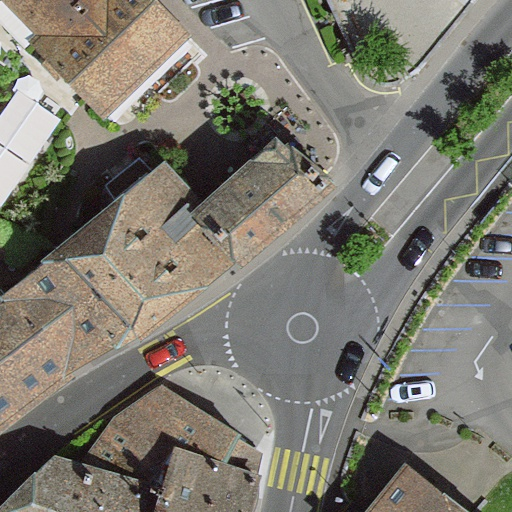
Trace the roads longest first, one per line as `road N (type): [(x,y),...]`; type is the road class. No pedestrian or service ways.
road 1 (tertiary): [(511,28),(323,252),(305,328)]
road 2 (tertiary): [(0,474),(162,355),(229,334),(305,328)]
road 3 (tertiary): [(305,328),(378,294),(511,131)]
road 4 (tertiary): [(292,511),(313,403),(305,328)]
